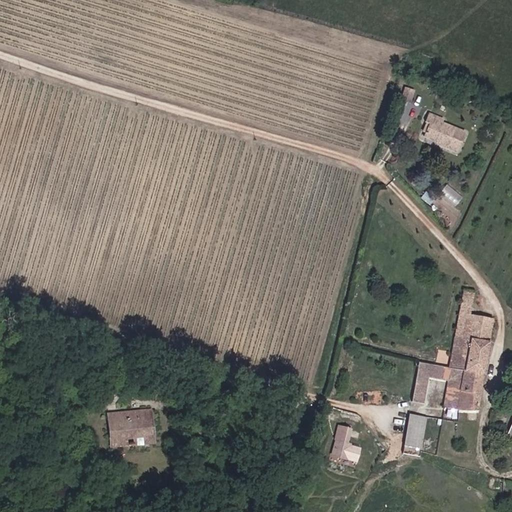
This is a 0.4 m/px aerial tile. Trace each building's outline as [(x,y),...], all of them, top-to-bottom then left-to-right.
[(407,88),(401,102),(409,105),(414,91),(407,88)] [(430,115),(428,121),(429,122),(424,135),(442,143),(441,145),(459,152),(467,133),(443,123),(444,120),(430,115)] [(473,314),(477,293),(465,291),(461,312),(473,314)] [(485,372),(495,318),(473,314),(461,312),(451,365),(485,372)] [(418,359),(415,381),(423,383),(425,375),(430,376),(434,362),(418,359)] [(451,365),(434,362),(430,376),(449,379),(451,365)] [(479,393),(481,394),(485,372),(451,365),(449,379),(453,380),(448,409),(478,410),(479,393)] [(453,380),(449,379),(443,409),(448,409),(453,380)] [(419,403),(423,383),(415,381),(411,401),(419,403)] [(400,444),(405,445),(409,415),(406,414),(400,444)] [(409,415),(405,445),(409,447),(416,416),(409,415)] [(114,427),(98,428),(101,455),(144,451),(142,424),(123,425),(123,421),(114,422),(114,427)] [(331,455),(348,458),(354,427),(337,424),(331,455)] [(420,450),(409,447),(405,445),(400,444),(398,453),(418,458),(420,450)] [(511,492),(504,490),(502,496),(510,498),(511,492)]
